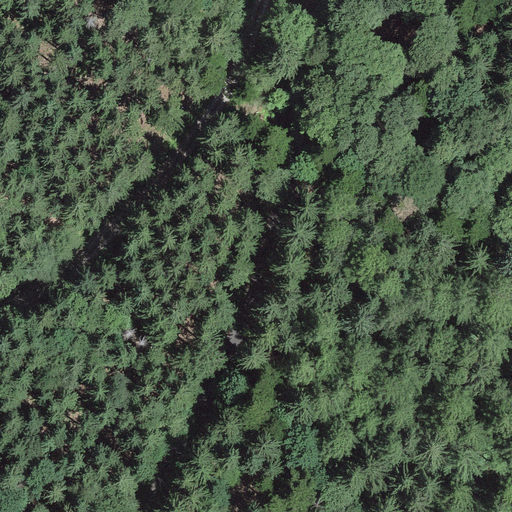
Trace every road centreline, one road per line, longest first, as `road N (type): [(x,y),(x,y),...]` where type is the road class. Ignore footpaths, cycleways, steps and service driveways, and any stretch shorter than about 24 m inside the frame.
road 1 (track): [(146,511),(225,366),(271,255),(295,104),(324,0)]
road 2 (track): [(266,0),(241,71),(153,187),(56,281),(0,311)]
